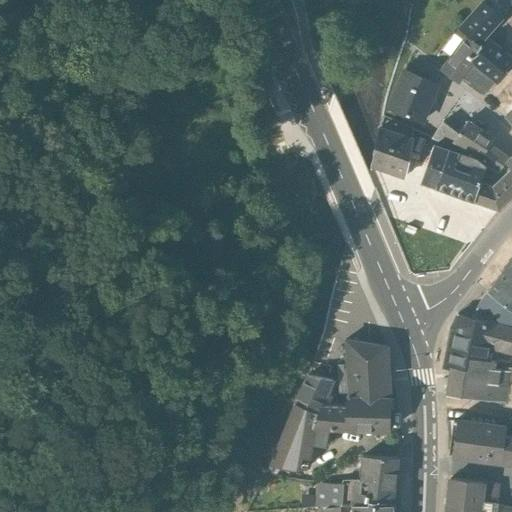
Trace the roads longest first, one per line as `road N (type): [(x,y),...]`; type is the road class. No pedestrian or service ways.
road 1 (secondary): [(258,0),(400,318)]
road 2 (secondary): [(400,318),(419,366),(422,511)]
road 3 (residential): [(400,318),(455,289),(511,226)]
